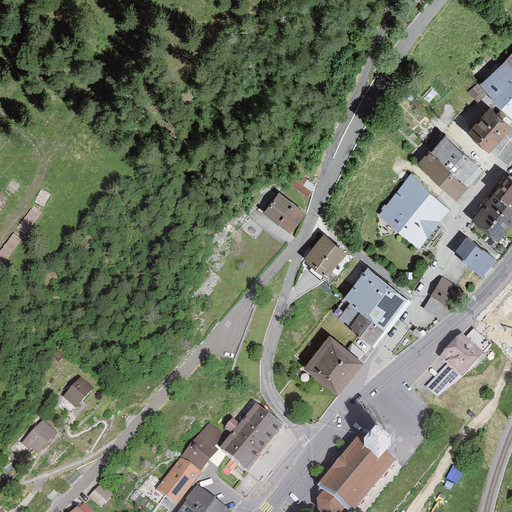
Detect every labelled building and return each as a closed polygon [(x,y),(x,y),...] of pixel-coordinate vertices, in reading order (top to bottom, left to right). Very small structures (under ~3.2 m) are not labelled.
[(507,118),(511,113),(511,48),(475,87),(507,118)] [(481,106),(460,130),(483,150),(504,126),(481,106)] [(440,135),(427,150),(465,184),(478,169),(440,135)] [(465,184),(427,150),(414,164),(452,198),(465,184)] [(511,185),(511,159),(499,176),(511,185)] [(293,182),(307,194),(317,183),(302,171),(293,182)] [(447,208),(407,176),(375,216),(415,248),(447,208)] [(511,185),(499,176),(463,220),(489,241),(511,210),(511,185)] [(279,195),(265,213),(290,232),(304,215),(279,195)] [(346,252),(325,235),(306,258),(327,276),(346,252)] [(490,257),(463,236),(448,255),(475,276),(490,257)] [(338,297),(346,304),(381,329),(405,301),(362,267),(338,297)] [(442,278),(432,297),(449,305),(458,286),(442,278)] [(381,329),(346,304),(334,320),(368,347),(381,329)] [(361,364),(330,339),(306,368),(337,393),(361,364)] [(463,377),(448,363),(427,388),(437,397),(463,377)] [(80,382),(64,399),(78,411),(93,393),(80,382)] [(43,426),(25,444),(38,457),(56,439),(43,426)] [(351,511),(353,511),(395,461),(369,441),(364,436),(320,487),(324,491),(319,498),(319,510),(321,511),(341,511),(346,508),(351,511)] [(179,459),(198,474),(215,452),(197,437),(179,459)] [(176,461),(150,493),(169,509),(196,476),(176,461)] [(101,487),(87,499),(98,510),(111,498),(101,487)] [(226,511),(200,492),(183,511),(226,511)]
